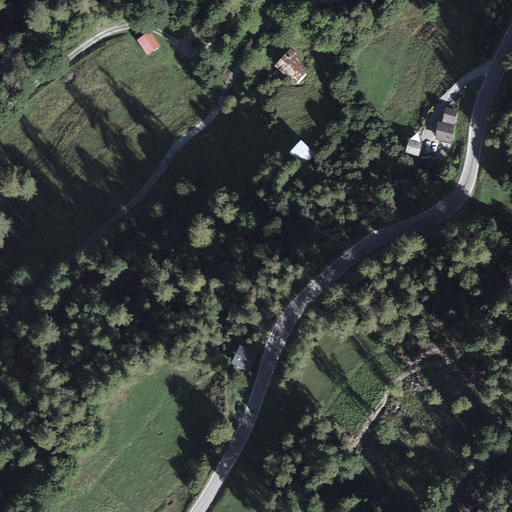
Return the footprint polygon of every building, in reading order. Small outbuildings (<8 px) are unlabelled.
[(151,34),(138,42),(147,57),(160,49),(151,34)] [(291,52),(278,67),(295,82),(308,67),(291,52)] [(444,124),(438,123),(435,141),(450,145),(457,112),(447,110),(444,124)] [(421,145),(410,140),(404,153),(416,158),(421,145)] [(302,143),(289,154),(298,165),(312,154),(302,143)] [(230,361),(249,369),(257,350),(239,342),(230,361)]
